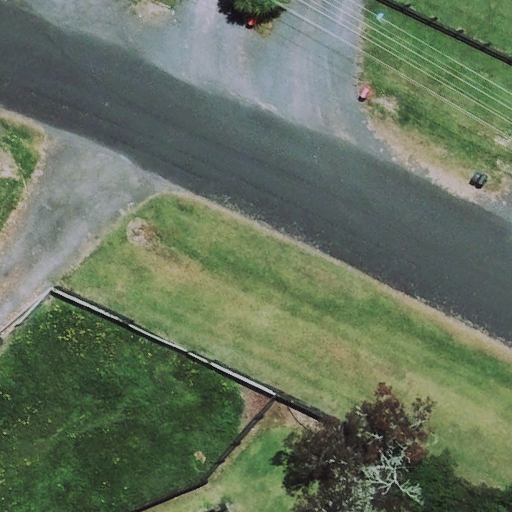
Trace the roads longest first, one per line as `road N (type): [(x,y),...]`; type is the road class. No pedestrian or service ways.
road 1 (residential): [(0,50),(511,275)]
road 2 (unknown): [(166,123),(293,0)]
